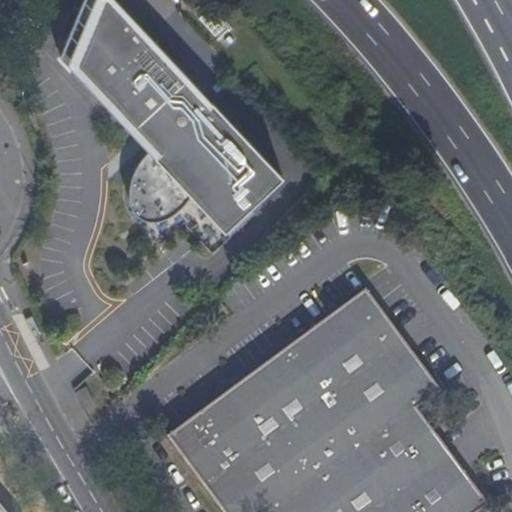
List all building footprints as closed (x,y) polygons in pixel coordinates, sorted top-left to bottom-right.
[(82,0),(58,59),(72,72),(101,0),(82,0)] [(125,128),(181,70),(113,0),(101,0),(72,72),(125,128)] [(164,0),(154,0),(149,7),(166,21),(176,9),(164,0)] [(197,20),(208,9),(201,1),(190,12),(197,20)] [(166,219),(244,136),(213,103),(211,105),(188,81),(190,79),(181,70),(125,128),(132,135),(134,133),(150,150),(141,160),(136,169),(133,176),(131,182),(130,190),(130,197),(130,204),(132,208),(135,215),(140,218),(148,221),(153,220),(160,221),(166,219)] [(220,226),(275,168),(244,136),(166,219),(169,217),(174,216),(180,212),(186,207),(190,202),(195,197),(220,226)] [(282,176),(275,168),(220,226),(224,231),(282,176)] [(175,459),(199,490),(215,511),(468,511),(481,503),(453,465),(450,469),(408,413),(432,394),(393,343),(370,311),(358,295),(266,364),(162,441),(175,459)] [(79,410),(82,416),(95,410),(86,391),(73,397),(79,410)] [(0,511),(8,511),(0,502),(0,511)]
